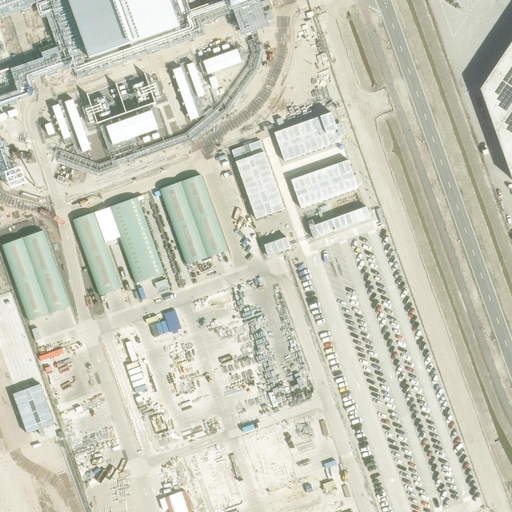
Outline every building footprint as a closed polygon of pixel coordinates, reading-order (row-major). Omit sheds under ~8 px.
[(68,0),(89,58),(178,26),(168,0),(68,0)] [(511,40),(504,52),(479,89),(511,179),(511,40)] [(119,120),(100,127),(107,148),(163,128),(156,107),(137,114),(119,120)] [(331,112),(274,133),(284,161),(341,141),(331,112)] [(260,140),(231,150),(256,219),(284,209),(260,140)] [(348,160),(291,180),(301,208),(358,188),(348,160)] [(201,174),(160,189),(186,265),(228,250),(201,174)] [(137,197),(109,207),(136,283),(164,273),(137,197)] [(94,212),(73,220),(100,295),(121,288),(94,212)] [(343,215),(309,227),(313,238),(347,226),(343,215)] [(43,230),(2,245),(29,321),(70,306),(43,230)] [(281,239),(263,245),(267,256),(285,250),(281,239)]
